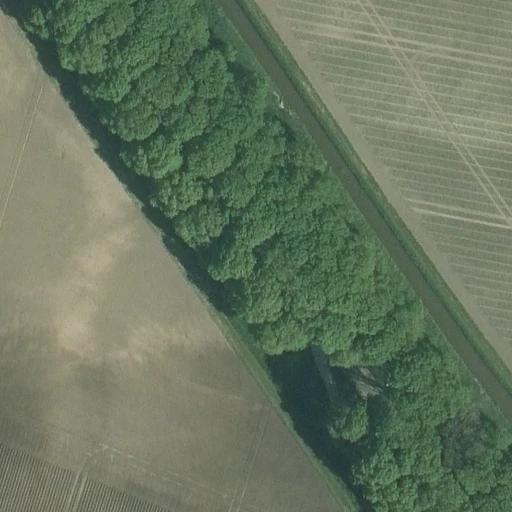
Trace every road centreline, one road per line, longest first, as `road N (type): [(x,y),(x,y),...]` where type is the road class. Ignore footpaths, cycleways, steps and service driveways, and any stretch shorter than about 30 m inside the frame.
road 1 (unclassified): [(288,292),(90,0)]
road 2 (unclassified): [(460,511),(288,292)]
road 3 (unclassified): [(397,511),(288,292)]
